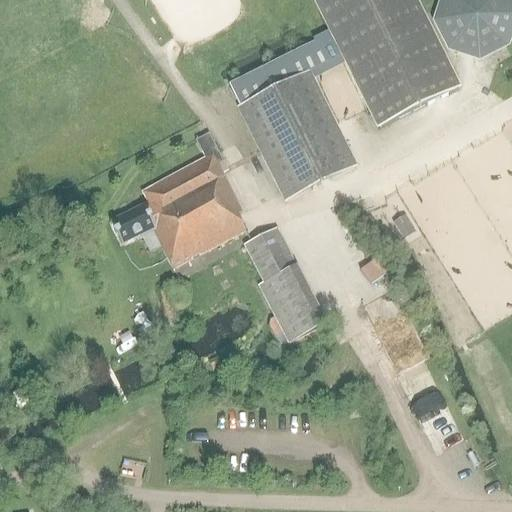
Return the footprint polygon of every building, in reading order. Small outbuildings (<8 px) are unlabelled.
[(354,170),(310,82),(346,64),(379,130),(458,91),(412,0),(313,0),(329,31),(307,42),(308,45),(224,87),(235,110),(239,108),(287,204),(354,170)] [(511,0),(439,0),(433,24),(449,53),(482,63),(511,47),(511,45),(511,0)] [(171,270),(245,232),(237,216),(241,214),(217,166),(222,164),(208,135),(202,139),(195,142),(204,160),(142,194),(148,205),(109,224),(120,247),(152,231),(171,270)] [(392,225),(402,242),(414,235),(404,218),(392,225)] [(295,269),(275,230),(243,246),(262,284),(257,287),(287,346),(324,327),(295,269)] [(373,262),(360,272),(370,285),(383,275),(373,262)] [(438,386),(411,399),(435,449),(463,435),(438,386)] [(69,495),(64,505),(77,511),(82,501),(69,495)]
